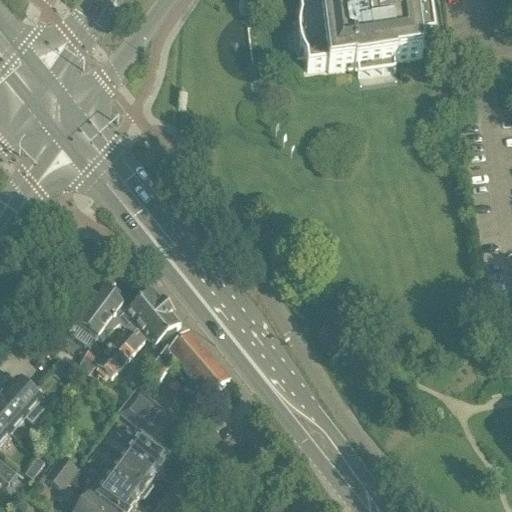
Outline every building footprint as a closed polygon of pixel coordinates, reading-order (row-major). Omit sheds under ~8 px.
[(344,0),(319,4),(319,7),(300,10),(301,15),(297,15),(299,30),(297,36),(296,42),(298,47),(302,52),(304,68),(308,68),(308,72),(329,70),(329,73),(355,69),(356,71),(396,66),(396,64),(422,60),(420,44),(434,42),(430,6),(415,8),(414,0),(344,0)] [(94,345),(98,341),(98,340),(109,323),(121,306),(103,290),(69,337),(89,352),(94,345)] [(127,336),(100,366),(96,370),(111,384),(141,352),(135,347),(138,344),(134,341),(140,335),(154,353),(180,331),(152,295),(151,296),(146,290),(133,300),(138,307),(133,312),(125,304),(123,308),(121,306),(109,323),(98,340),(98,341),(94,345),(99,350),(108,339),(121,329),(127,336)] [(229,389),(205,361),(188,342),(162,365),(161,364),(145,384),(156,392),(172,372),(172,373),(183,385),(187,382),(214,413),(230,399),(224,392),(229,389)] [(88,355),(77,372),(86,380),(96,370),(100,366),(88,355)] [(70,363),(64,371),(72,378),(78,369),(70,363)] [(17,382),(2,399),(24,419),(32,426),(47,409),(17,382)] [(137,396),(120,418),(143,436),(161,414),(137,396)] [(2,399),(0,401),(0,427),(9,436),(24,419),(2,399)] [(120,439),(126,431),(118,425),(112,433),(120,439)] [(0,427),(0,446),(9,436),(0,427)] [(119,457),(154,483),(155,482),(160,482),(165,476),(163,471),(169,463),(134,437),(119,457)] [(149,490),(154,483),(119,457),(104,477),(140,503),(141,502),(146,502),(150,496),(149,490)] [(88,466),(97,472),(102,466),(93,459),(88,466)] [(60,461),(44,482),(62,496),(78,474),(60,461)] [(31,470),(38,475),(44,467),(37,462),(31,470)] [(0,480),(8,487),(16,477),(0,463),(0,480)] [(32,484),(38,475),(31,470),(25,478),(32,484)] [(135,511),(135,510),(140,503),(104,477),(89,498),(107,511),(135,511)] [(105,511),(88,499),(77,511),(105,511)]
